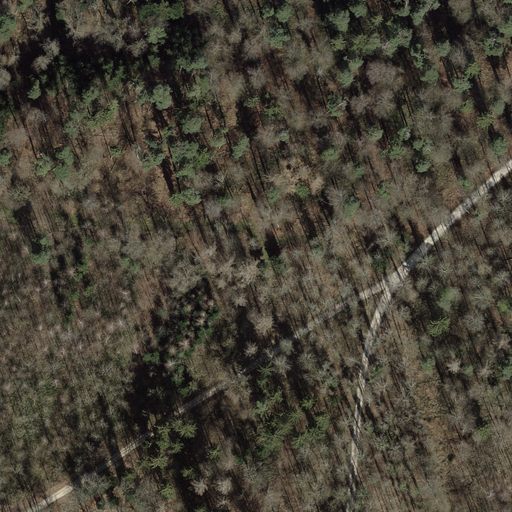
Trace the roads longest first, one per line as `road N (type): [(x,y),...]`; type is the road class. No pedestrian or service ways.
road 1 (track): [(35,511),(298,332),(392,278)]
road 2 (unclassified): [(348,511),(365,359),(392,278),(511,170)]
